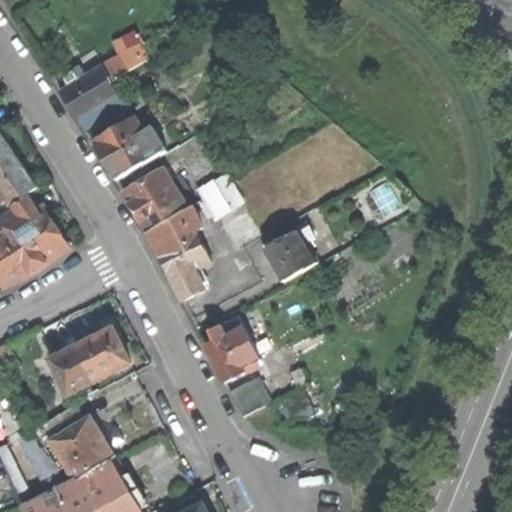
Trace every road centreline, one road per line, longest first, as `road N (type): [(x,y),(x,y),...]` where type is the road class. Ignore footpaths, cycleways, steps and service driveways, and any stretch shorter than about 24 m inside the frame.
road 1 (residential): [(287,501),(249,475),(129,252)]
road 2 (residential): [(129,252),(0,47)]
road 3 (residential): [(511,363),(449,511)]
road 4 (unclassified): [(129,252),(0,315)]
